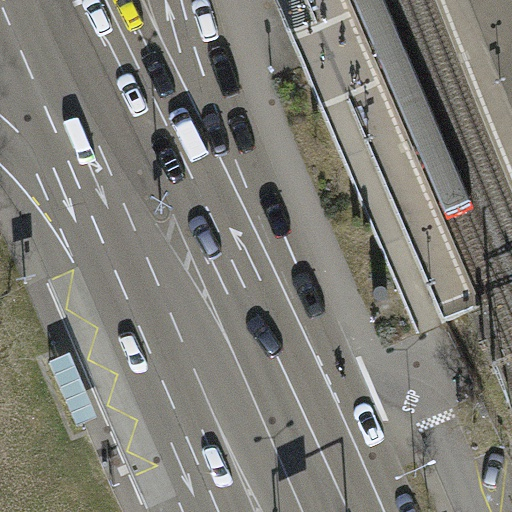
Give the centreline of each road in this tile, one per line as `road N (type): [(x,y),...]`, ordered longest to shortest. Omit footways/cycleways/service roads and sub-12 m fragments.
road 1 (secondary): [(383,511),(353,478),(289,341),(247,291),(107,0)]
road 2 (primary): [(387,511),(383,461),(221,113),(182,0)]
road 3 (primary): [(59,141),(220,511)]
road 4 (primary): [(0,4),(59,141)]
